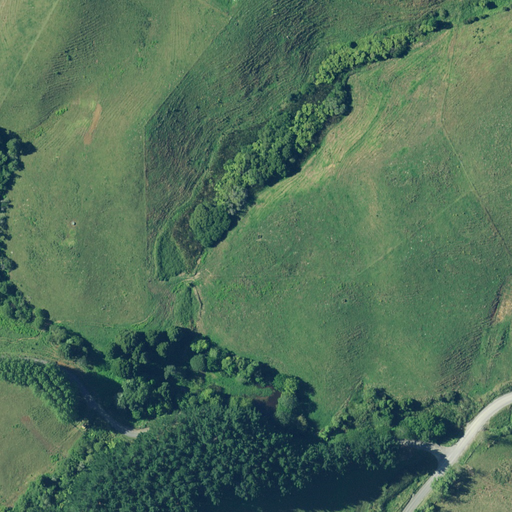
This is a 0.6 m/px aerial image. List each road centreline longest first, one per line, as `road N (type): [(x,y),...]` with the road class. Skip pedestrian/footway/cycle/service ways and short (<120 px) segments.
road 1 (track): [(0,351),(40,354),(134,419),(231,416),(327,442),(391,440),(452,459)]
road 2 (unclassified): [(511,398),(469,428),(407,511)]
